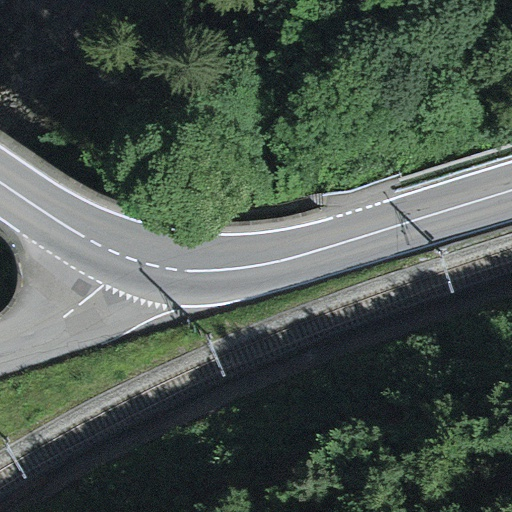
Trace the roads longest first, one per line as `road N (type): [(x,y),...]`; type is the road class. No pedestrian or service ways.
road 1 (primary): [(511,190),(249,266),(188,270),(129,258)]
road 2 (residential): [(129,258),(59,320),(0,350)]
road 3 (primary): [(129,258),(0,181)]
